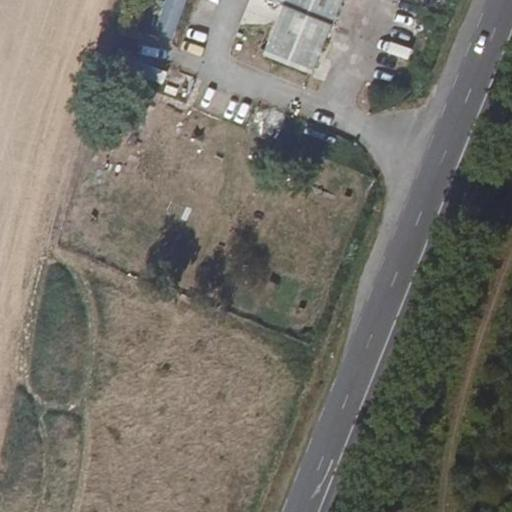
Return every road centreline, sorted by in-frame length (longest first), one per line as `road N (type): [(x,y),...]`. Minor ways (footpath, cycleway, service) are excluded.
road 1 (primary): [(309,511),(511,13)]
road 2 (unknown): [(215,0),(203,43),(208,70),(451,162)]
